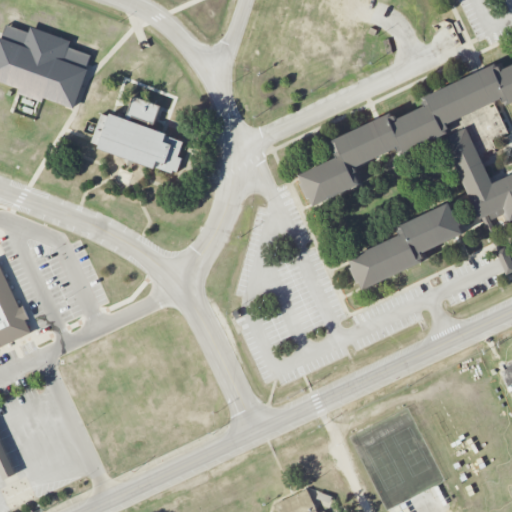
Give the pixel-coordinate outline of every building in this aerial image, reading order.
[(6,24),(1,38),(0,37),(0,81),(20,89),(18,94),(42,102),(44,97),(74,109),(86,76),(88,69),(85,68),(90,55),(69,47),(71,41),(31,26),(29,33),(6,24)] [(511,65),(501,70),(499,66),(497,67),(496,64),(423,98),(424,101),(423,102),(425,106),(397,120),(395,116),(393,117),(391,113),(331,141),(336,152),(335,153),(337,158),(299,175),(314,206),(361,184),(355,173),(356,172),(354,168),(396,148),(398,152),(400,151),(401,154),(448,133),(447,130),(448,129),(446,124),(501,98),(503,103),(505,102),(506,105),(511,102),(511,65)] [(91,142),(99,145),(98,149),(154,169),(155,167),(172,173),(174,170),(178,172),(183,158),(178,157),(184,142),(167,136),(167,134),(131,121),(133,116),(154,124),(161,106),(134,96),(125,119),(111,113),(110,116),(102,113),(91,142)] [(511,221),(511,220),(511,174),(493,183),(467,127),(443,139),(480,220),(489,216),(491,220),(501,216),(501,213),(504,212),(506,214),(511,221)] [(349,259),(364,290),(423,262),(422,258),(423,257),(421,253),(464,234),(449,203),(398,226),(399,230),(398,231),(400,235),(349,259)] [(511,272),(511,262),(505,248),(496,252),(506,275),(511,272)] [(0,266),(19,308),(23,306),(29,318),(25,320),(31,333),(0,347),(0,266)] [(0,471),(0,439),(16,474),(4,480),(0,471)] [(325,511),(323,511),(318,511),(307,490),(275,504),(278,511),(325,511)]
